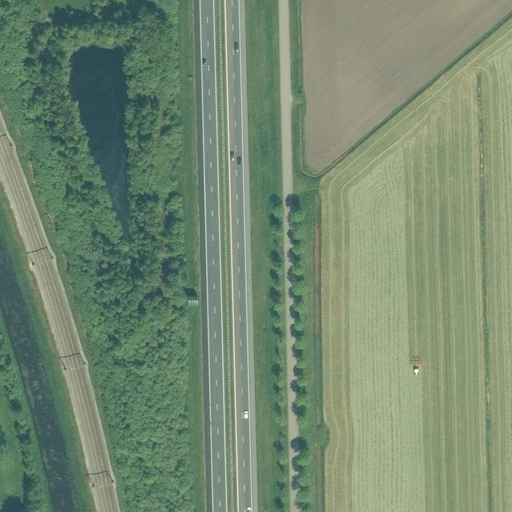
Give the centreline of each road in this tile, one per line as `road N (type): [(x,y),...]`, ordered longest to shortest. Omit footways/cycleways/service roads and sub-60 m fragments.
road 1 (motorway): [(206,0),(220,511)]
road 2 (motorway): [(245,511),(232,0)]
road 3 (unclassified): [(295,511),(283,0)]
